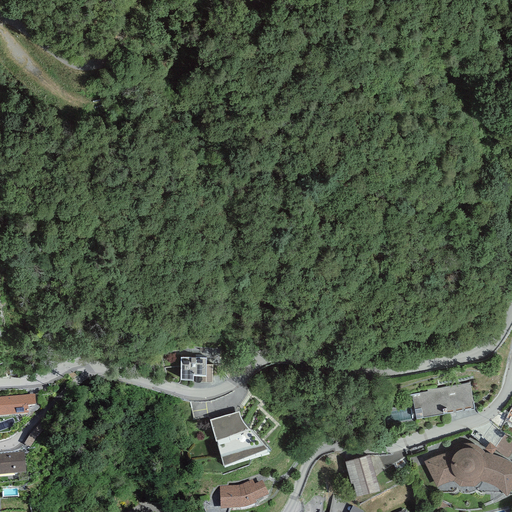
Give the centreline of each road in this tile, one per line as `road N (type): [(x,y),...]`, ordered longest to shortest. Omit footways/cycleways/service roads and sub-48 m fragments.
road 1 (residential): [(93,363),(186,395),(210,394),(234,385),(265,356),(394,367),(480,350),(511,305)]
road 2 (residential): [(511,382),(496,408),(473,421),(395,445),(334,443),(316,451),(289,511)]
road 3 (residential): [(0,19),(84,67),(112,52),(134,0)]
road 4 (residential): [(0,446),(16,443),(93,363)]
